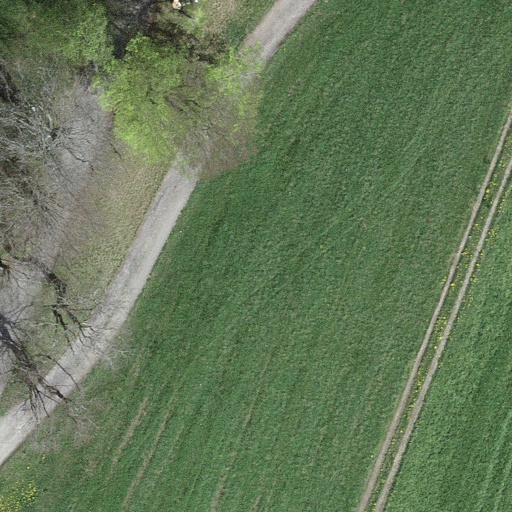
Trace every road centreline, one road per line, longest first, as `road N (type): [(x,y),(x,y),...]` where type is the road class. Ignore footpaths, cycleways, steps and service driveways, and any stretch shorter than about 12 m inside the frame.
road 1 (track): [(0,442),(86,353),(208,123),(298,0)]
road 2 (track): [(364,511),(511,133)]
road 3 (track): [(135,0),(0,352)]
